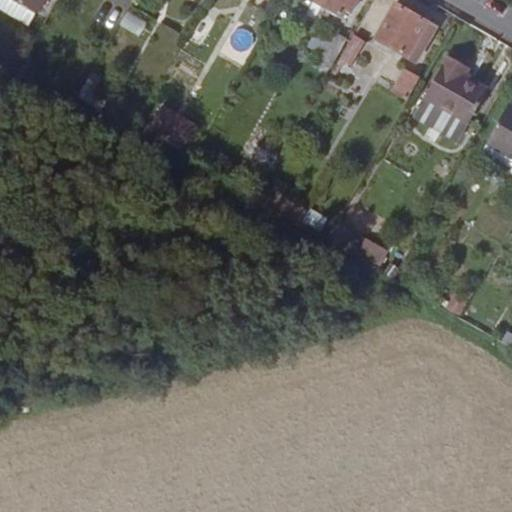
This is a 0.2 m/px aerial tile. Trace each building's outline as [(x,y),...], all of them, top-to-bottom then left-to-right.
[(39,15),(13,0),(1,0),(0,3),(0,7),(33,27),(39,15)] [(48,0),(13,0),(39,15),(48,0)] [(309,0),(344,19),(354,0),(309,0)] [(303,41),(313,23),(283,5),(273,23),(303,41)] [(408,58),(428,23),(396,5),(377,38),(408,58)] [(119,27),(139,36),(146,21),(126,12),(119,27)] [(305,51),(331,67),(346,41),(319,26),(305,51)] [(352,33),(341,58),(354,64),(365,39),(352,33)] [(466,76),(471,67),(452,57),(426,99),(428,100),(468,124),(470,126),(491,89),(466,76)] [(394,93),(409,101),(421,80),(406,72),(394,93)] [(456,145),(468,124),(428,100),(416,121),(456,145)] [(189,146),(200,126),(165,106),(153,126),(189,146)] [(511,156),(511,106),(491,143),(511,156)] [(511,156),(491,143),(483,156),(511,173),(511,156)] [(379,266),(388,250),(366,238),(357,254),(379,266)]
